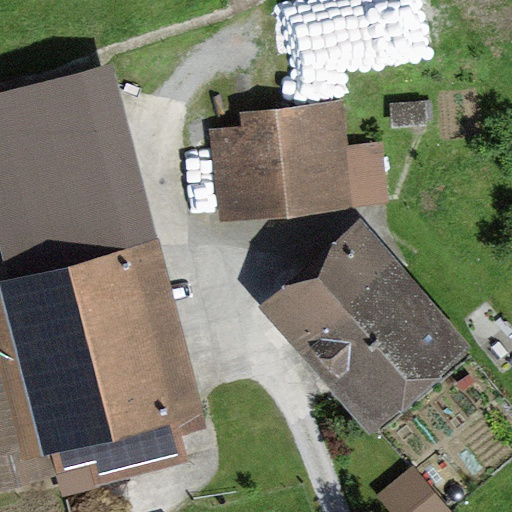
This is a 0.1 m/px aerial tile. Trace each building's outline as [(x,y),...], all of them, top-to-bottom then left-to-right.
[(0,477),(56,462),(55,460),(54,458),(53,456),(53,454),(53,452),(53,451),(50,437),(85,428),(91,453),(208,425),(112,56),(0,84),(0,240),(8,272),(0,273),(0,477)] [(392,105),(393,120),(423,118),(422,103),(392,105)] [(220,136),(228,210),(347,196),(337,107),(248,117),(250,132),(220,136)] [(284,297),(375,403),(442,346),(350,239),(284,297)] [(447,511),(414,471),(386,494),(400,511),(447,511)]
